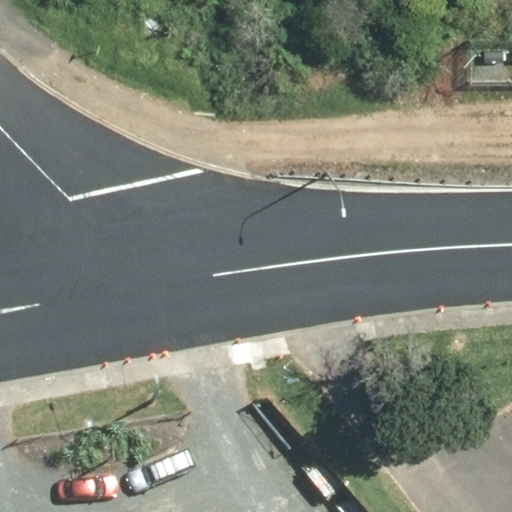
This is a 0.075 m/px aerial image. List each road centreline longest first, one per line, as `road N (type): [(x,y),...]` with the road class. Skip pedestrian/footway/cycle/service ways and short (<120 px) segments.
road 1 (secondary): [(163,283),(448,242),(511,242)]
road 2 (tertiary): [(163,283),(0,126)]
road 3 (secondary): [(0,313),(163,283)]
